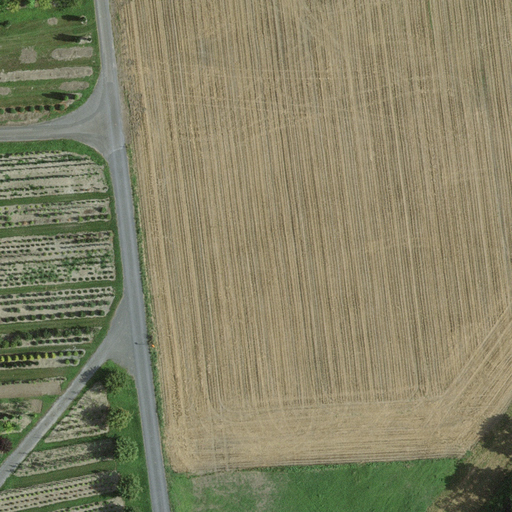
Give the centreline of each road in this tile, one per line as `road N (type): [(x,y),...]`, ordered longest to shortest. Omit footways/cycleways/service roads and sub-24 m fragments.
road 1 (track): [(99,0),(163,511)]
road 2 (track): [(0,479),(113,344),(139,326)]
